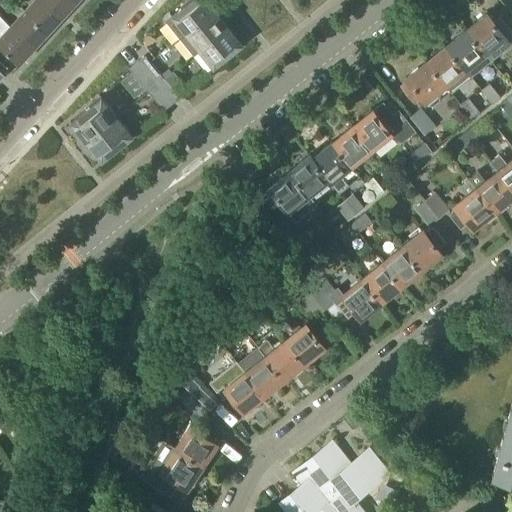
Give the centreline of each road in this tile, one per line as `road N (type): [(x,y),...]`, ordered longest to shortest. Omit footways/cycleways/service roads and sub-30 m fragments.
road 1 (residential): [(0,307),(387,0)]
road 2 (residential): [(231,511),(265,455),(511,258)]
road 3 (residential): [(0,148),(136,0)]
